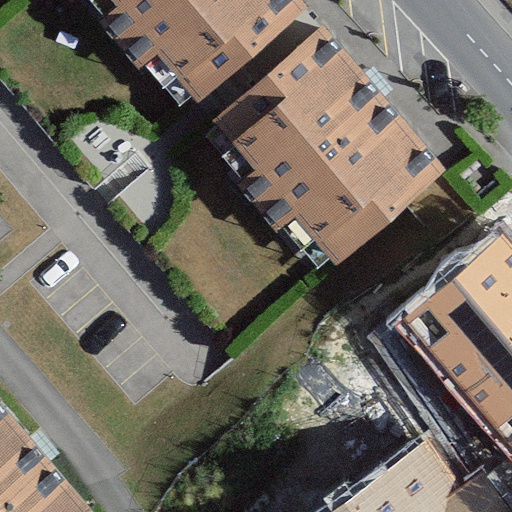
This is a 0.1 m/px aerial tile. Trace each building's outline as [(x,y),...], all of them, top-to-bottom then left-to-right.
[(294,0),(86,0),(147,74),(161,63),(198,107),(308,16),(294,0)] [(323,30),(212,126),(235,152),(221,164),(304,260),(318,248),(337,270),(448,175),(323,30)] [(511,247),(502,236),(399,323),(511,455),(511,247)] [(0,511),(105,511),(0,393),(0,511)] [(429,433),(311,511),(503,511),(511,506),(511,500),(483,458),(458,475),(429,433)]
